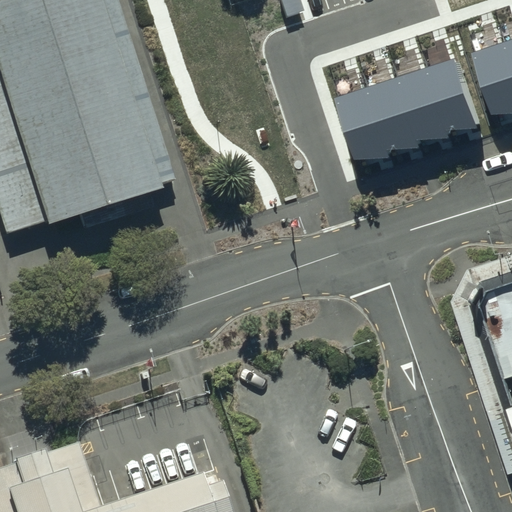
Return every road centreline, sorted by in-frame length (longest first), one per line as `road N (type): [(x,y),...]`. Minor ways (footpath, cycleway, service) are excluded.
road 1 (residential): [(0,366),(376,240)]
road 2 (residential): [(376,240),(469,511)]
road 3 (residential): [(376,240),(511,199)]
